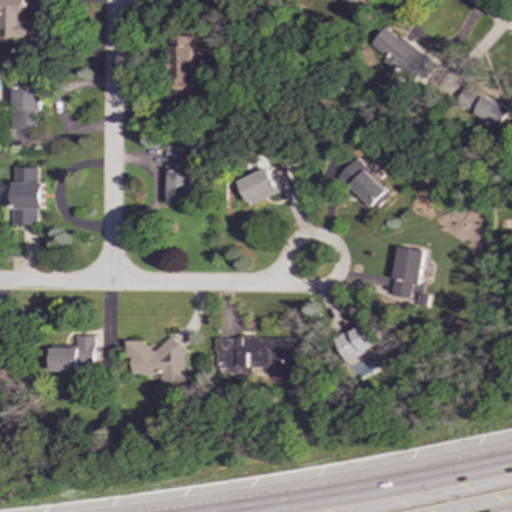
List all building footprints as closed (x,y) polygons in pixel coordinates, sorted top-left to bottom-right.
[(44,45),(45,22),(27,21),(27,0),(4,0),(4,3),(0,2),(0,29),(1,29),(1,38),(27,38),(26,45),(44,45)] [(340,0),(347,14),(372,3),(370,0),(340,0)] [(372,45),(415,80),(423,71),(429,75),(437,65),(389,25),(372,45)] [(171,95),(194,95),(196,37),(173,36),(171,95)] [(17,80),(16,129),(40,130),(40,112),(46,112),(46,91),(43,91),(43,81),(17,80)] [(511,110),(466,88),(457,105),(504,127),(511,110)] [(186,146),(166,146),(166,204),(193,204),(193,170),(186,171),(186,146)] [(358,158),(340,176),(375,213),(393,195),(358,158)] [(45,210),(46,183),(40,183),(40,168),(16,167),(15,225),(39,225),(40,209),(45,210)] [(240,180),(249,205),(296,188),(288,167),(271,174),(269,169),(240,180)] [(427,251),(399,247),(394,296),(421,300),(427,251)] [(345,361),(384,343),(373,320),(335,339),(345,361)] [(0,361),(7,362),(7,353),(13,354),(14,335),(0,334),(0,361)] [(52,371),(95,371),(96,336),(77,336),(77,348),(53,348),(52,371)] [(301,338),(218,338),(218,372),(252,372),(252,368),(274,368),(274,379),(301,379),(301,338)] [(128,344),(128,358),(133,358),(133,374),(162,374),(162,382),(186,382),(186,340),(165,340),(165,345),(128,344)]
